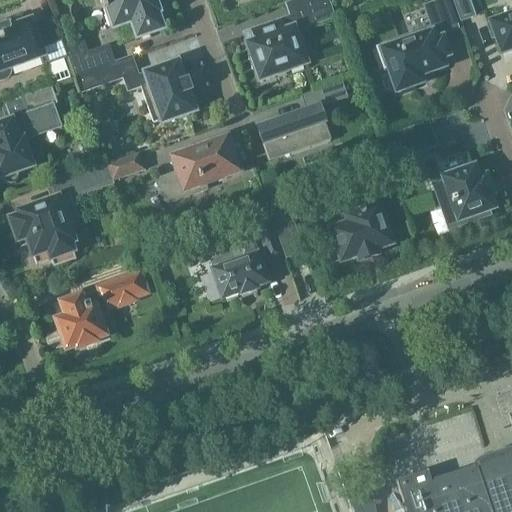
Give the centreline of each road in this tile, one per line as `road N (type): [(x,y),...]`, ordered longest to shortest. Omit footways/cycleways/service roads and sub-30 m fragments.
road 1 (residential): [(57,427),(511,268)]
road 2 (residential): [(57,427),(0,299)]
